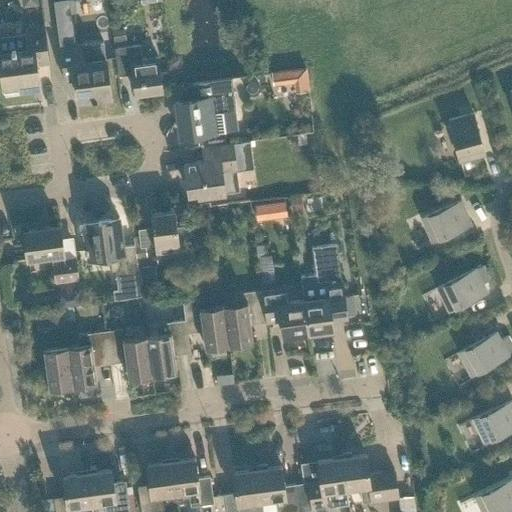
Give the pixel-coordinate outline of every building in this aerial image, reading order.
[(25,33),(0,36),(0,69),(2,88),(19,85),(19,91),(39,88),(36,64),(48,63),(43,27),(25,29),(25,33)] [(124,29),(113,31),(114,41),(126,39),(124,29)] [(81,45),(59,48),(64,81),(76,80),(79,103),(110,99),(105,59),(83,62),(81,45)] [(139,45),(114,49),(118,76),(132,74),(134,95),(162,92),(158,58),(141,60),(139,45)] [(305,69),(271,73),(273,84),(295,81),(296,92),(308,91),(305,69)] [(194,99),(175,102),(181,138),(216,133),(213,113),(236,110),(231,79),(192,84),(194,99)] [(474,112),(447,119),(459,163),(486,155),(474,112)] [(208,161),(183,165),(188,195),(198,193),(199,197),(224,193),(221,173),(235,171),(232,145),(206,149),(208,161)] [(461,199),(420,217),(431,243),(472,224),(461,199)] [(173,212),(149,215),(154,252),(178,249),(180,261),(196,259),(191,225),(175,227),(173,212)] [(99,230),(84,232),(87,259),(111,256),(114,276),(136,273),(132,245),(122,246),(118,220),(98,223),(99,230)] [(59,227),(23,232),(26,260),(50,256),(54,282),(77,279),(74,258),(63,260),(59,227)] [(315,274),(298,276),(301,300),(306,334),(332,331),(330,317),(344,315),(343,308),(340,281),(339,281),(334,244),(311,247),(315,274)] [(135,247),(136,258),(147,256),(145,246),(140,247),(135,247)] [(260,279),(261,289),(261,291),(275,289),(270,254),(258,256),(261,279),(260,279)] [(154,264),(138,267),(141,285),(157,282),(154,264)] [(476,269),(483,282),(490,279),(483,265),(476,269)] [(476,267),(435,287),(448,312),(488,292),(483,282),(476,269),(476,267)] [(286,288),(275,289),(261,291),(265,322),(279,321),(281,338),(306,334),(301,300),(288,302),(286,288)] [(265,322),(261,291),(261,289),(232,293),(233,303),(222,304),(227,345),(253,342),(250,324),(265,322)] [(79,291),(59,294),(61,306),(81,303),(79,291)] [(227,345),(222,304),(213,306),(211,295),(184,299),(187,320),(187,327),(202,325),(205,348),(227,345)] [(63,325),(61,314),(61,307),(59,307),(59,309),(34,312),(36,329),(63,325)] [(72,307),(62,308),(64,319),(74,318),(72,307)] [(190,353),(187,327),(186,320),(156,323),(158,334),(146,335),(151,375),(176,372),(173,355),(190,353)] [(151,375),(146,335),(124,338),(122,328),(104,331),(108,364),(125,361),(127,378),(151,375)] [(93,366),(108,364),(104,331),(78,334),(80,345),(66,347),(71,386),(96,383),(93,366)] [(496,332),(458,352),(471,375),(509,355),(508,354),(500,339),(496,332)] [(511,343),(507,335),(500,339),(508,354),(511,351),(511,343)] [(71,386),(66,347),(44,350),(49,389),(71,386)] [(511,399),(471,418),(483,444),(511,429),(511,399)] [(340,455),(341,458),(345,489),(358,488),(361,502),(396,497),(393,471),(367,474),(364,454),(350,457),(349,453),(340,455)] [(196,457),(169,461),(173,492),(189,490),(191,505),(210,502),(211,511),(219,511),(217,496),(213,496),(210,475),(198,476),(196,457)] [(300,484),(304,510),(347,504),(341,458),(317,461),(320,481),(300,484)] [(173,492),(169,461),(147,464),(150,483),(138,485),(141,511),(164,509),(162,494),(173,492)] [(256,467),(256,470),(262,511),(263,511),(262,501),(274,499),(275,511),(291,511),(304,510),(300,484),(283,486),(281,466),(266,468),(265,465),(256,467)] [(95,468),(85,469),(85,473),(90,505),(105,503),(106,511),(129,511),(124,477),(112,479),(111,469),(96,471),(95,468)] [(219,511),(262,511),(256,470),(233,473),(236,493),(217,496),(219,511)] [(90,505),(85,473),(63,476),(66,496),(54,497),(55,511),(78,511),(78,506),(90,505)] [(511,478),(474,497),(481,511),(501,511),(511,507),(511,478)]
